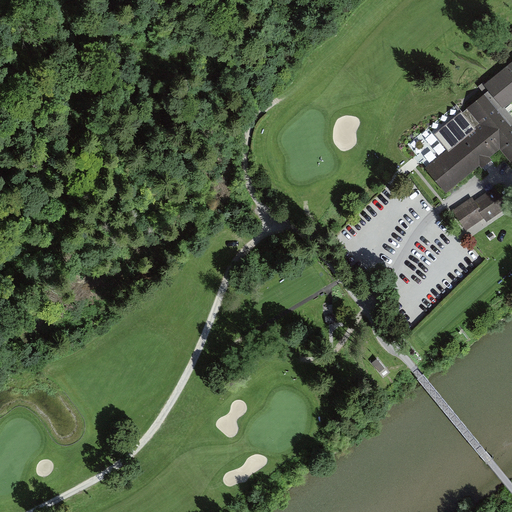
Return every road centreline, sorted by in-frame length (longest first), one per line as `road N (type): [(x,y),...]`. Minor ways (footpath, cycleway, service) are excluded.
road 1 (track): [(274,224),(232,271),(179,389),(142,443),(113,469),(33,511)]
road 2 (track): [(262,0),(245,48),(251,190),(274,224),(301,231),(367,314)]
road 3 (residential): [(511,488),(367,314)]
